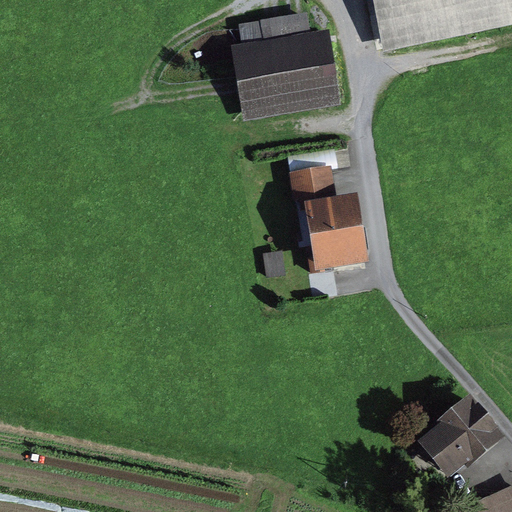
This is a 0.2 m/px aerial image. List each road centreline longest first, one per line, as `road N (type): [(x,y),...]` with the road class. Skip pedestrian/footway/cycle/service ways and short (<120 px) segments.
road 1 (residential): [(511,435),(389,288),(365,136)]
road 2 (track): [(326,0),(345,22),(365,136)]
